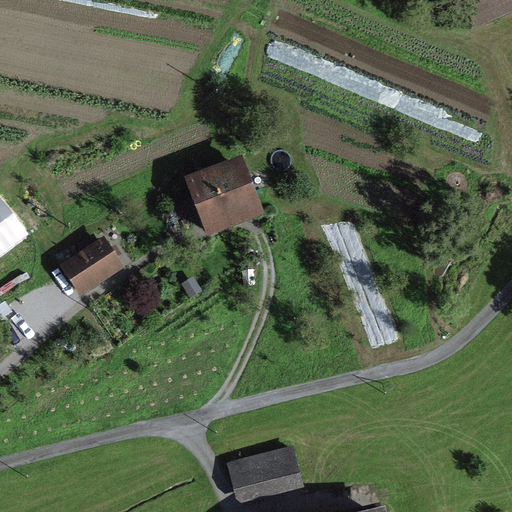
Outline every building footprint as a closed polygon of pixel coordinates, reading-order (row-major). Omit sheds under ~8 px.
[(511,0),(460,0),(473,29),(511,11),(511,0)] [(264,215),(242,157),(184,178),(210,238),(264,215)] [(0,196),(0,258),(30,235),(0,196)] [(125,268),(104,236),(59,266),(81,297),(125,268)] [(293,446),(227,464),(236,501),(243,505),(304,489),(303,484),(293,446)]
